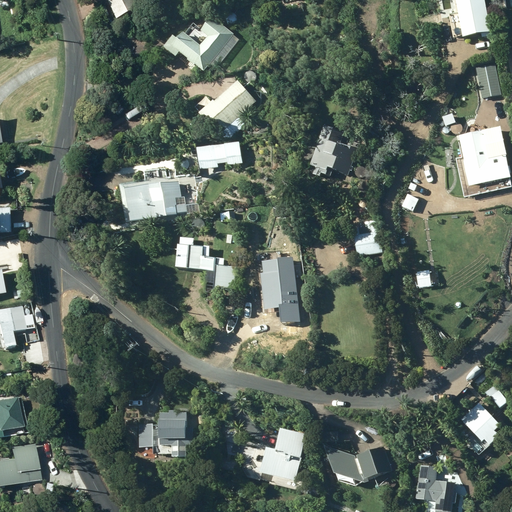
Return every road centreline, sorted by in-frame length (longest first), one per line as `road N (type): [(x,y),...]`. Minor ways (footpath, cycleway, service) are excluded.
road 1 (residential): [(511,317),(485,347),(421,391),(391,399),(317,395),(183,360),(48,260)]
road 2 (unclassified): [(112,511),(67,417),(48,260)]
road 3 (unclassified): [(48,260),(74,74),(66,0)]
